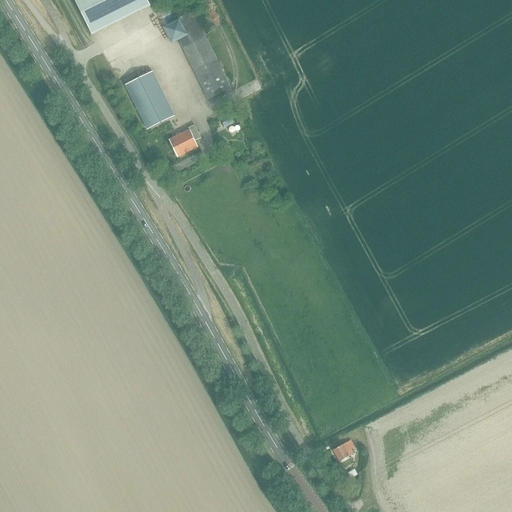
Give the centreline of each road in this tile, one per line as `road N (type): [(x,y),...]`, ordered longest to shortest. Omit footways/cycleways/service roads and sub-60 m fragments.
road 1 (secondary): [(200,313),(6,0)]
road 2 (secondary): [(322,511),(200,313)]
road 3 (unclassified): [(151,183),(73,57)]
road 4 (unclassified): [(151,183),(204,299),(200,313)]
